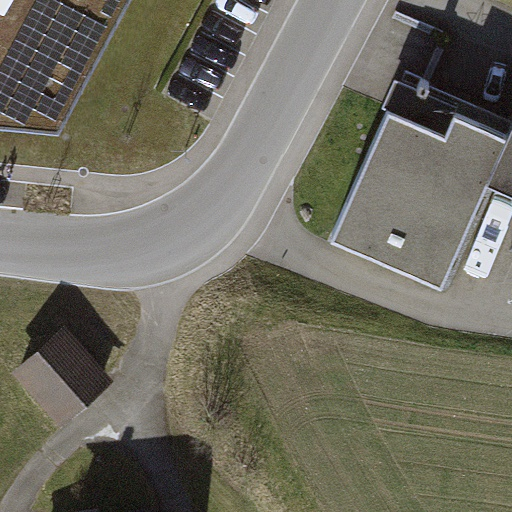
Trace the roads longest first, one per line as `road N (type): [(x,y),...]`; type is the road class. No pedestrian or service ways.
road 1 (residential): [(0,227),(120,236),(200,209),(268,127),(335,0)]
road 2 (track): [(14,511),(46,465),(139,377),(177,222)]
road 3 (track): [(126,395),(182,511)]
